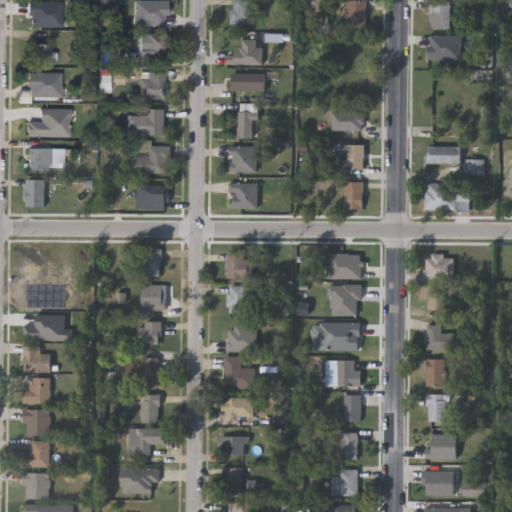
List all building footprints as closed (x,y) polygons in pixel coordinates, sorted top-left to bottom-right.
[(167,0),(167,23),(134,23),(134,0),(167,0)] [(255,0),(255,23),(230,23),(230,0),(255,0)] [(366,0),(366,23),(347,22),(347,0),(366,0)] [(430,26),(430,0),(450,0),(450,26),(430,26)] [(139,32),(167,32),(167,52),(139,52),(139,32)] [(461,34),(461,58),(428,58),(428,34),(461,34)] [(261,63),(227,63),(227,50),(241,50),(241,38),(261,38),(261,63)] [(50,42),(50,58),(30,58),(31,42),(50,42)] [(28,95),(28,71),(60,71),(60,95),(28,95)] [(164,98),(138,98),(138,77),(147,77),(147,71),(164,71),(164,98)] [(232,89),(232,71),(265,71),(265,89),(232,89)] [(164,108),(164,134),(126,134),(126,114),(147,114),(147,108),(164,108)] [(238,137),(238,110),(258,110),(258,137),(238,137)] [(332,128),(332,110),(363,110),(363,128),(332,128)] [(348,143),(364,143),(364,168),(348,168),(348,143)] [(129,171),(129,156),(150,156),(150,145),(169,145),(169,171),(129,171)] [(257,171),(230,171),(230,145),(257,145),(257,171)] [(427,163),(427,145),(461,145),(461,163),(427,163)] [(42,169),(27,169),(27,147),(42,147),(42,169)] [(26,206),(26,179),(45,179),(45,206),(26,206)] [(257,181),(257,208),(230,208),(230,181),(257,181)] [(364,208),(345,208),(345,181),(364,181),(364,208)] [(469,183),(469,209),(425,209),(425,183),(469,183)] [(167,184),(167,208),(137,208),(137,184),(167,184)] [(162,248),(162,276),(143,276),(143,248),(162,248)] [(227,278),(227,251),(250,251),(250,278),(227,278)] [(456,255),(456,274),(423,274),(423,255),(456,255)] [(142,312),(142,284),(163,284),(163,312),(142,312)] [(253,292),(253,311),(228,311),(228,285),(247,285),(247,292),(253,292)] [(428,309),(428,292),(445,292),(445,309),(428,309)] [(161,321),(161,343),(138,343),(138,321),(161,321)] [(225,351),(225,321),(249,321),(249,351),(225,351)] [(365,323),(365,339),(340,339),(340,323),(365,323)] [(428,348),(428,323),(441,323),(441,332),(455,332),(455,348),(428,348)] [(41,344),(41,352),(51,352),(51,370),(24,370),(24,344),(41,344)] [(159,356),(159,384),(142,384),(142,356),(159,356)] [(225,387),(225,356),(241,356),(241,367),(255,367),(255,387),(225,387)] [(445,385),(426,385),(426,358),(445,358),(445,385)] [(335,385),(335,359),(354,359),(354,370),(362,370),(362,385),(335,385)] [(51,402),(24,402),(24,387),(32,387),(32,376),(51,376),(51,402)] [(160,393),(160,420),(141,420),(141,393),(160,393)] [(361,421),(345,421),(345,393),(361,393),(361,421)] [(446,420),(428,420),(428,393),(446,393),(446,420)] [(254,397),(254,415),(221,415),(221,397),(254,397)] [(51,434),(24,434),(24,408),(51,408),(51,434)] [(151,454),(139,454),(139,426),(164,426),(164,442),(151,442),(151,454)] [(340,459),(340,432),(358,432),(358,459),(340,459)] [(458,458),(429,458),(429,433),(458,433),(458,458)] [(219,435),(249,435),(249,454),(219,454),(219,435)] [(51,466),(22,466),(22,452),(32,452),(32,440),(51,440),(51,466)] [(159,481),(151,481),(151,492),(126,492),(126,467),(159,467),(159,481)] [(224,495),(224,467),(242,467),(242,495),(224,495)] [(332,475),(340,475),(340,469),(359,469),(359,495),(332,495),(332,475)] [(455,495),(424,495),(424,470),(455,470),(455,495)] [(50,471),(50,498),(24,498),(24,471),(50,471)]
